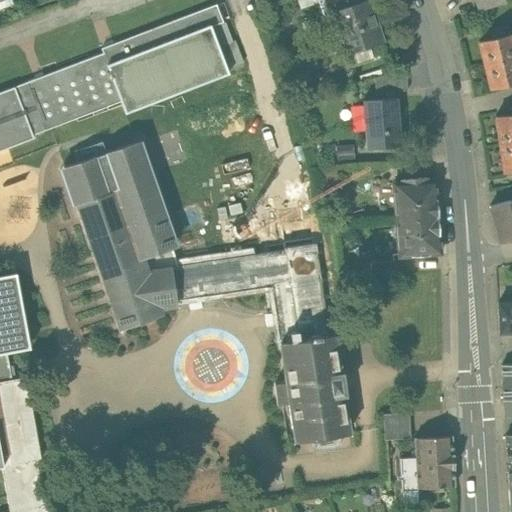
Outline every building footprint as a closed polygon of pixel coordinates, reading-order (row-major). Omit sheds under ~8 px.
[(323,0),(327,13),(335,10),(343,8),(340,0),(323,0)] [(366,0),(343,8),(335,10),(336,12),(339,11),(352,50),(348,51),(349,53),(383,42),(370,0),(366,0)] [(476,0),(480,10),(505,1),(504,0),(476,0)] [(216,4),(101,48),(103,53),(121,100),(121,101),(125,112),(228,73),(210,27),(223,22),(216,4)] [(511,40),(510,33),(479,41),(490,88),(511,83),(511,40)] [(103,53),(27,82),(45,130),(121,101),(103,53)] [(406,68),(382,75),(383,92),(408,90),(406,68)] [(27,82),(0,91),(0,149),(8,147),(33,137),(32,135),(45,130),(27,82)] [(397,97),(363,100),(367,148),(401,146),(397,97)] [(511,113),(496,116),(500,144),(511,142),(511,113)] [(136,141),(105,152),(105,153),(95,156),(95,155),(64,166),(76,203),(78,202),(121,327),(161,314),(159,307),(176,305),(173,283),(184,281),(182,265),(178,266),(172,247),(173,247),(136,141)] [(511,142),(500,144),(505,172),(511,170),(511,142)] [(427,178),(402,180),(402,182),(394,183),(397,220),(437,216),(436,195),(437,195),(436,184),(435,184),(435,180),(427,180),(427,178)] [(511,199),(490,206),(500,241),(511,237),(511,199)] [(196,208),(180,212),(183,225),(199,221),(196,208)] [(437,216),(397,220),(399,256),(411,255),(411,256),(430,255),(430,254),(440,253),(439,249),(440,249),(440,238),(439,238),(437,216)] [(87,258),(82,237),(71,239),(76,260),(87,258)] [(317,243),(284,248),(284,249),(284,250),(286,266),(297,339),(279,341),(285,381),(274,382),(277,403),(288,402),(294,441),(349,433),(343,394),(345,394),(342,371),(340,372),(334,333),(329,334),(315,245),(317,245),(317,243)] [(284,250),(182,265),(184,281),(286,266),(284,250)] [(394,260),(371,262),(372,274),(395,272),(394,260)] [(0,380),(11,379),(6,351),(30,347),(16,271),(0,274),(0,380)] [(511,301),(498,302),(500,332),(511,331),(511,301)] [(511,363),(502,364),(504,400),(511,399),(511,363)] [(0,511),(50,511),(48,499),(43,500),(36,459),(41,458),(26,376),(11,379),(0,380),(0,511)] [(409,412),(383,413),(384,439),(411,437),(409,412)] [(452,435),(414,437),(415,456),(399,457),(401,488),(438,486),(438,488),(441,488),(441,486),(455,485),(455,482),(454,482),(453,467),(454,467),(454,465),(453,464),(453,456),(453,454),(452,438),(452,435)]
